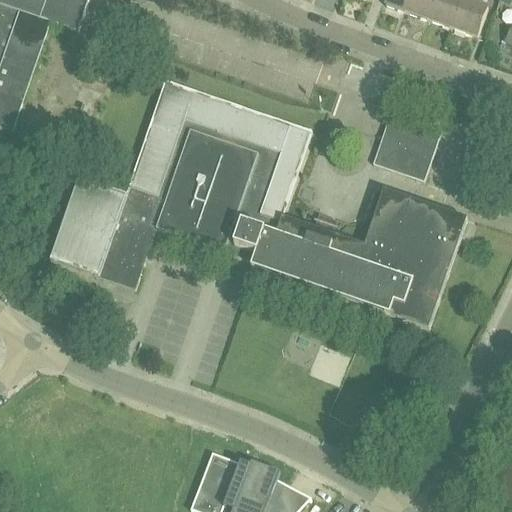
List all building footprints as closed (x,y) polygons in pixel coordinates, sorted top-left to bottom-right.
[(0,0),(0,130),(13,135),(23,106),(44,47),(52,25),(79,35),(91,0),(0,0)] [(409,16),(414,0),(388,0),(386,8),(409,16)] [(414,0),(409,16),(432,24),(440,0),(414,0)] [(466,1),(461,0),(440,0),(432,24),(456,32),(466,1)] [(489,9),(466,1),(456,32),(479,40),(489,9)] [(255,264),(252,272),(429,333),(468,222),(384,193),(365,249),(331,237),(335,225),(321,220),(317,232),(283,220),(313,134),(166,84),(126,199),(78,183),(50,264),(136,293),(157,231),(255,264)] [(424,185),(442,134),(391,117),(373,168),(424,185)] [(213,480),(204,499),(233,511),(278,511),(277,511),(289,492),(282,488),(285,481),(256,468),(254,474),(246,470),(218,458),(209,478),(213,480)]
